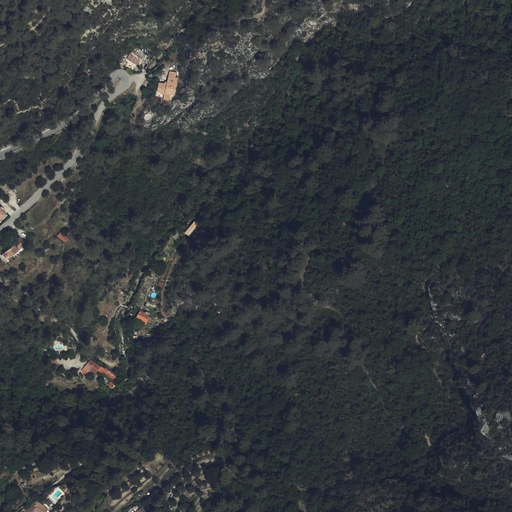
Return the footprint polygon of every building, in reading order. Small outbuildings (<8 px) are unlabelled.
[(133,68),(138,71),(145,61),(132,52),(124,64),(125,64),(132,69),(133,68)] [(166,78),(165,88),(164,90),(162,89),(156,88),(154,97),(172,100),(174,84),(172,83),(173,79),(166,78)] [(199,226),(196,223),(187,233),(191,236),(199,226)] [(60,232),(57,236),(65,240),(67,236),(60,232)] [(19,240),(13,247),(18,252),(10,259),(9,258),(4,263),(7,266),(26,247),(19,240)] [(18,252),(13,247),(10,250),(11,251),(2,261),(4,263),(9,258),(10,259),(18,252)] [(11,251),(10,250),(1,260),(2,261),(11,251)] [(140,313),(138,317),(136,319),(146,324),(148,319),(149,318),(147,317),(140,313)] [(89,360),(83,369),(87,372),(90,369),(92,371),(94,373),(95,372),(100,376),(101,374),(111,382),(115,378),(102,368),(101,370),(98,368),(93,363),(89,360)] [(27,511),(30,511),(40,504),(38,502),(27,511)]
